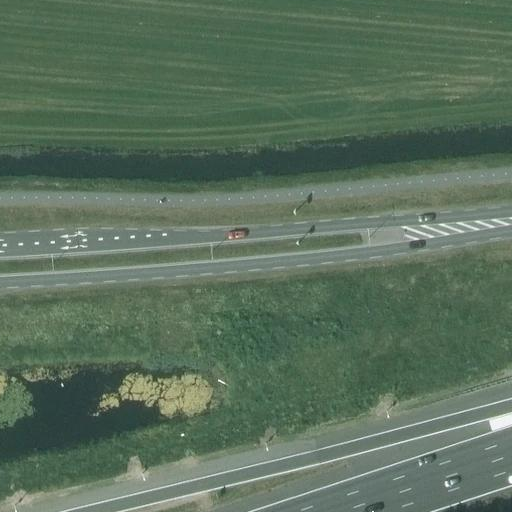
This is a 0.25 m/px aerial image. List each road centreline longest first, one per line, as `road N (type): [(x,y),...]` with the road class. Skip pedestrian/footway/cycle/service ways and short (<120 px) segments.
road 1 (secondary): [(0,282),(280,266),(486,225)]
road 2 (secondary): [(486,225),(402,222),(0,247)]
road 3 (motorway): [(511,412),(99,511)]
road 4 (motorway): [(511,457),(345,511)]
